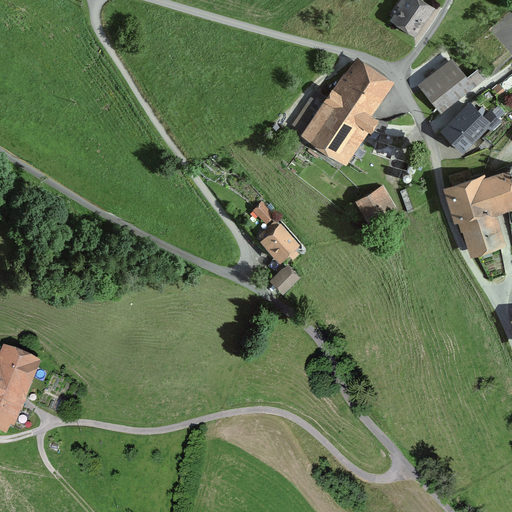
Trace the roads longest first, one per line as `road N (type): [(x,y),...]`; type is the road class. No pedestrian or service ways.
road 1 (residential): [(511,342),(452,225),(398,73),(363,51),(164,0)]
road 2 (unclassified): [(95,0),(100,32),(241,241),(240,279)]
road 3 (unclassified): [(240,279),(310,329),(358,411),(449,511)]
road 4 (unclassified): [(0,149),(123,223),(240,279)]
